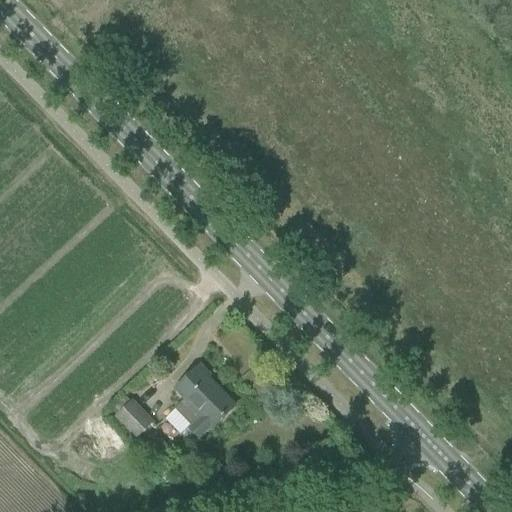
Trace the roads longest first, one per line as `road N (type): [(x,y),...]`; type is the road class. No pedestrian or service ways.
road 1 (secondary): [(447,462),(0,5)]
road 2 (unclassified): [(233,511),(447,462)]
